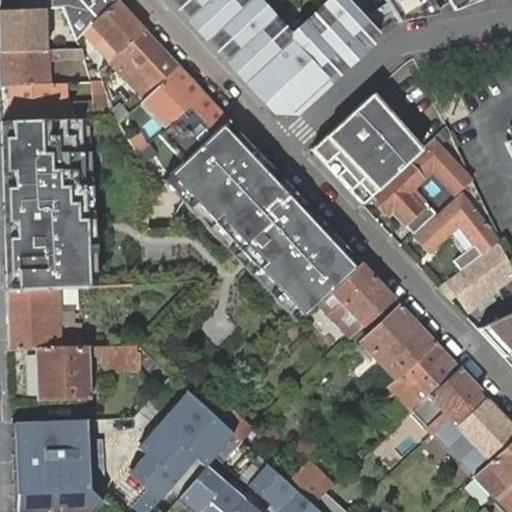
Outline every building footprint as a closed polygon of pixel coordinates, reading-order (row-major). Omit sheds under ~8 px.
[(0,0),(0,11),(25,10),(31,10),(44,9),(50,9),(61,8),(75,41),(83,33),(92,24),(98,18),(80,0),(0,0)] [(170,0),(176,6),(180,11),(201,33),(218,51),(249,84),(268,104),(269,105),(299,106),(301,105),(305,101),(330,78),(370,42),(378,33),(347,0),(333,0),(289,41),(252,0),(170,0)] [(419,0),(390,0),(404,22),(430,17),(419,0)] [(428,0),(419,0),(430,17),(438,16),(428,0)] [(447,0),(454,12),(483,0),(447,0)] [(142,30),(116,1),(98,18),(92,24),(83,33),(95,46),(109,61),(119,52),(142,30)] [(25,10),(0,11),(0,51),(44,50),(46,50),(50,50),(51,50),(50,9),(44,9),(31,10),(25,10)] [(109,101),(113,113),(118,122),(143,98),(149,93),(177,67),(142,30),(119,52),(109,61),(108,62),(104,66),(108,71),(113,66),(126,80),(125,81),(135,93),(128,100),(119,91),(109,101)] [(0,51),(0,86),(9,86),(48,84),(47,61),(84,59),(81,49),(51,50),(50,50),(46,50),(44,50),(0,51)] [(168,126),(201,93),(177,67),(149,93),(143,98),(159,115),(168,126)] [(107,95),(102,79),(90,81),(91,82),(91,96),(107,95)] [(9,86),(11,120),(52,118),(52,116),(63,116),(62,105),(61,106),(60,98),(65,96),(64,83),(50,84),(48,84),(9,86)] [(179,160),(224,119),(201,93),(168,126),(156,135),(179,160)] [(91,96),(92,100),(93,114),(113,113),(109,101),(107,95),(91,96)] [(369,96),(310,150),(361,204),(406,163),(419,149),(369,96)] [(88,115),(93,114),(92,100),(72,101),(72,115),(80,115),(88,115)] [(11,120),(1,121),(6,290),(57,288),(85,287),(80,115),(63,116),(52,116),(52,118),(11,120)] [(88,115),(80,115),(85,287),(93,287),(88,115)] [(360,264),(224,119),(179,160),(166,172),(302,317),(318,302),(360,264)] [(127,139),(134,152),(145,145),(138,133),(127,139)] [(407,164),(370,199),(384,213),(392,206),(405,221),(404,221),(414,232),(434,214),(425,204),(420,208),(407,194),(431,172),(454,196),(456,195),(470,182),(430,139),(419,149),(406,163),(407,164)] [(141,162),(155,154),(148,143),(134,152),(141,162)] [(302,317),(166,172),(160,178),(296,323),(302,317)] [(460,271),(498,243),(492,234),(461,194),(414,237),(428,252),(458,225),(473,246),(453,261),(460,271)] [(511,311),(511,273),(498,243),(460,271),(439,286),(450,299),(456,295),(468,311),(496,290),(507,314),(511,311)] [(377,281),(360,264),(318,302),(351,338),(363,327),(393,299),(377,281)] [(59,347),(67,347),(66,335),(58,335),(58,325),(58,312),(57,288),(6,290),(8,350),(59,347)] [(434,343),(399,306),(360,342),(364,346),(369,351),(374,357),(395,379),(434,343)] [(511,311),(507,314),(484,325),(509,352),(511,355),(511,311)] [(484,325),(477,329),(504,357),(509,352),(484,325)] [(434,343),(395,379),(388,386),(410,412),(426,397),(458,368),(434,343)] [(133,354),(133,344),(88,346),(67,347),(59,347),(8,350),(10,402),(90,399),(88,357),(108,356),(108,370),(134,369),(133,354)] [(478,390),(458,368),(426,397),(410,412),(410,413),(426,429),(431,434),(437,429),(478,390)] [(204,408),(183,390),(135,448),(143,454),(127,473),(146,490),(131,508),(135,511),(148,511),(194,459),(203,449),(213,457),(231,435),(204,408)] [(511,426),(487,400),(478,390),(437,429),(478,472),(511,440),(511,426)] [(224,407),(214,398),(206,405),(204,408),(231,435),(240,443),(253,430),(226,405),(224,407)] [(84,419),(11,422),(14,511),(92,511),(105,498),(104,492),(88,492),(85,440),(84,419)] [(102,439),(85,440),(88,492),(104,492),(102,439)] [(511,482),(511,440),(478,472),(476,474),(497,496),(509,485),(511,482)] [(206,466),(213,457),(203,449),(194,459),(204,468),(206,466)] [(316,461),(324,454),(320,450),(312,458),(316,461)] [(307,462),(285,482),(311,505),(322,494),(331,486),(307,462)] [(285,482),(265,464),(246,485),(276,511),(319,511),(311,505),(285,482)] [(259,511),(206,466),(204,468),(178,498),(194,511),(259,511)] [(511,511),(511,482),(509,485),(497,496),(491,502),(501,511),(511,511)] [(342,511),(322,494),(311,505),(319,511),(342,511)]
